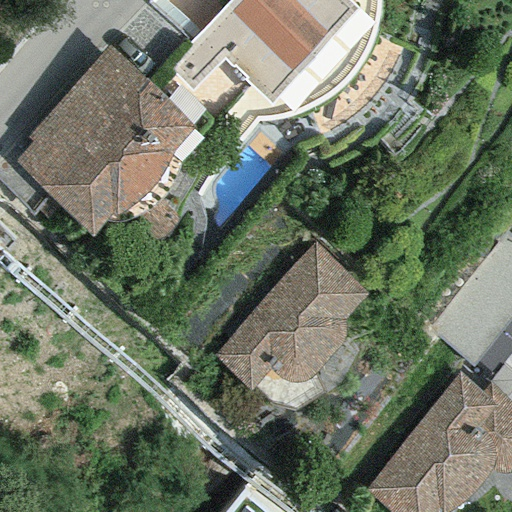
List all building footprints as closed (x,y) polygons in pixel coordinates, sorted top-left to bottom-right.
[(228,0),(164,66),(238,137),(256,119),(294,115),(325,103),(348,85),(362,62),(373,42),(379,19),(378,0),(228,0)] [(190,131),(110,57),(15,158),(95,232),(190,131)] [(511,237),(507,233),(430,327),(511,394),(511,237)] [(315,252),(220,356),(252,386),(257,383),(291,408),(322,392),(312,375),(345,335),(334,324),(357,294),(315,252)] [(484,406),(460,387),(371,495),(391,511),(436,511),(461,500),(488,471),(510,470),(511,466),(511,410),(493,395),(484,406)] [(269,511),(246,491),(227,511),(269,511)]
